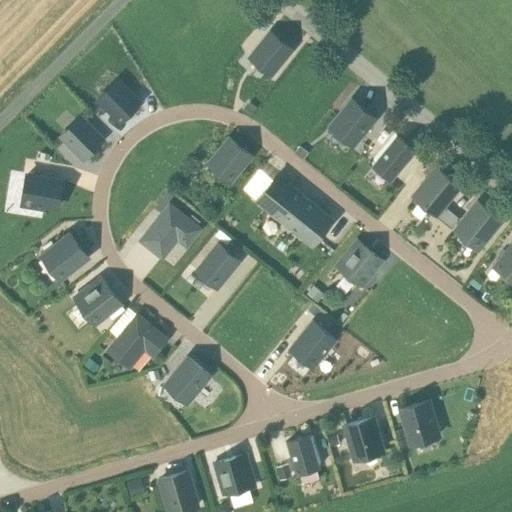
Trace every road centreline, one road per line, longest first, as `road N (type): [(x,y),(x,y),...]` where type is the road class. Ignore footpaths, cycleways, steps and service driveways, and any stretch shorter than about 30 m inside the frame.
road 1 (residential): [(511,340),(247,124),(222,113),(170,114),(116,154),(101,199),(101,231),(124,274),(292,416)]
road 2 (residential): [(0,501),(292,416)]
road 3 (unclassified): [(511,192),(280,0)]
road 4 (residential): [(292,416),(469,363),(511,340)]
road 5 (unclassified): [(0,119),(122,0)]
